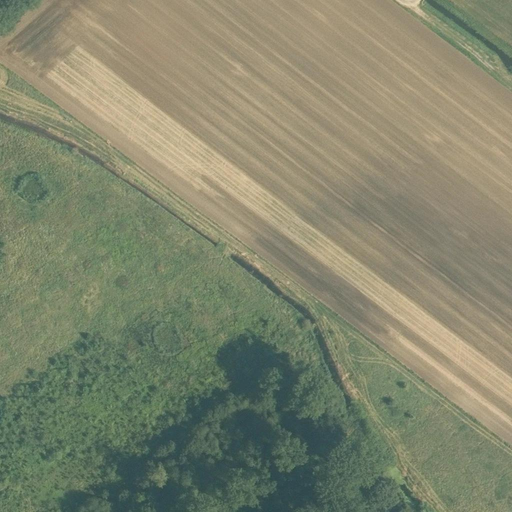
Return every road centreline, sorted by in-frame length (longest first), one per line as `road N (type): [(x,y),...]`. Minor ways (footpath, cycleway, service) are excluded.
road 1 (track): [(511,460),(52,110),(0,89)]
road 2 (track): [(511,76),(414,5)]
